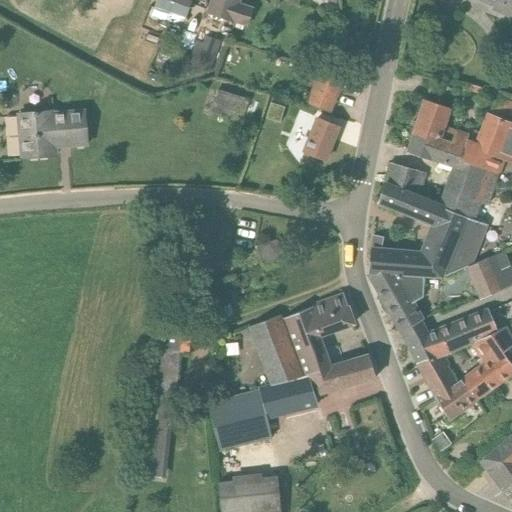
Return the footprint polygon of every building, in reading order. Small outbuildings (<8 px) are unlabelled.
[(187,0),(156,0),(154,7),(186,18),(192,2),(187,0)] [(210,0),(206,14),(234,23),(240,4),(241,0),(210,0)] [(511,0),(477,0),(494,6),(492,10),(511,18),(511,0)] [(240,4),(234,23),(248,27),(254,9),(240,4)] [(205,36),(194,67),(210,73),(221,42),(205,36)] [(316,82),(338,91),(343,81),(320,72),(316,82)] [(489,91),(469,85),(468,91),(487,97),(489,91)] [(217,89),(210,112),(240,123),(249,100),(217,89)] [(307,105),(330,114),(334,103),(311,94),(307,105)] [(424,103),(412,141),(494,169),(501,171),(505,161),(511,163),(511,123),(511,120),(511,102),(496,96),(489,114),(487,113),(479,133),(468,129),(466,133),(446,125),(450,111),(425,102),(425,103),(424,103)] [(271,103),(266,119),(279,123),(284,108),(271,103)] [(84,109),(18,114),(22,159),(56,156),(55,148),(87,145),(84,109)] [(339,122),(318,115),(305,150),(325,158),(339,122)] [(494,169),(412,141),(409,151),(453,165),(439,205),(474,220),(481,203),(488,206),(501,171),(494,169)] [(391,164),(386,182),(418,195),(423,177),(417,175),(418,171),(391,164)] [(486,225),(474,220),(439,205),(418,195),(386,182),(379,204),(399,210),(431,224),(419,254),(391,251),(381,250),(384,237),(373,236),(368,273),(422,277),(442,278),(443,276),(471,264),(486,225)] [(257,246),(263,266),(283,260),(277,239),(257,246)] [(485,260),(492,276),(510,268),(503,253),(485,260)] [(467,268),(480,299),(511,285),(511,272),(510,268),(492,276),(485,260),(467,268)] [(422,296),(422,277),(368,273),(401,332),(419,322),(423,319),(414,301),(422,296)] [(248,328),(271,385),(308,374),(330,368),(319,336),(354,324),(343,295),(315,306),(316,307),(282,320),(280,315),(248,328)] [(209,322),(233,314),(230,306),(207,314),(209,322)] [(408,343),(420,366),(429,363),(438,360),(445,356),(471,345),(499,331),(485,308),(427,336),(408,343)] [(478,366),(459,379),(476,402),(511,375),(511,365),(503,350),(511,344),(511,336),(506,327),(499,331),(471,345),(480,359),(476,362),(478,366)] [(179,352),(188,353),(190,335),(158,332),(157,340),(156,349),(179,352)] [(330,368),(308,374),(315,397),(376,378),(369,356),(330,368)] [(420,366),(437,398),(456,385),(458,384),(456,381),(448,366),(450,365),(445,356),(438,360),(429,363),(420,366)] [(466,410),(471,406),(476,402),(459,379),(456,381),(458,384),(456,385),(437,398),(436,399),(449,422),(466,410)] [(150,397),(142,475),(165,478),(171,426),(168,425),(170,400),(150,397)] [(434,441),(441,452),(451,444),(444,434),(434,441)] [(511,483),(511,439),(483,464),(502,490),(511,483)] [(280,511),(277,477),(262,479),(261,474),(232,477),(233,481),(219,483),(222,511),(280,511)] [(511,483),(502,490),(511,503),(511,483)]
